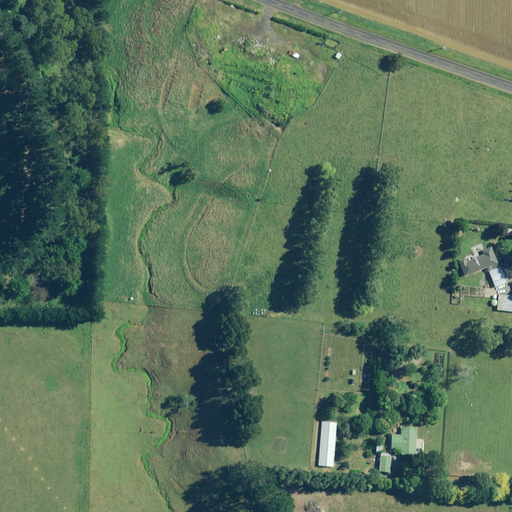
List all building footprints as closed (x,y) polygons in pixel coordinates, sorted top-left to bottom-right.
[(288,24),(278,20),(276,25),(286,29),(288,24)] [(212,25),(202,21),(198,31),(209,35),(212,25)] [(499,267),(491,247),(481,251),(483,255),(459,265),(464,277),(486,268),(494,287),(506,283),(500,267),(499,267)] [(511,297),(498,296),(496,310),(511,311),(511,297)] [(336,423),(322,422),(318,466),(333,467),(336,423)] [(416,428),(401,427),(400,436),(391,435),(391,449),(401,449),(401,455),(414,456),(416,428)] [(390,456),(380,456),(379,472),(389,472),(390,456)]
